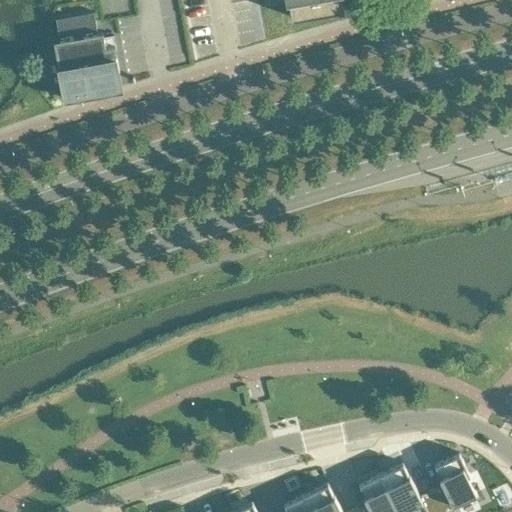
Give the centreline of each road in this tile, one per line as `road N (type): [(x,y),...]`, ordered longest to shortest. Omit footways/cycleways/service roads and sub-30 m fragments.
road 1 (secondary): [(0,298),(222,220),(511,135)]
road 2 (secondary): [(511,53),(253,124),(0,210)]
road 3 (residential): [(0,165),(257,81),(511,12)]
road 4 (residential): [(83,511),(301,444),(419,422),(470,428),(511,454)]
